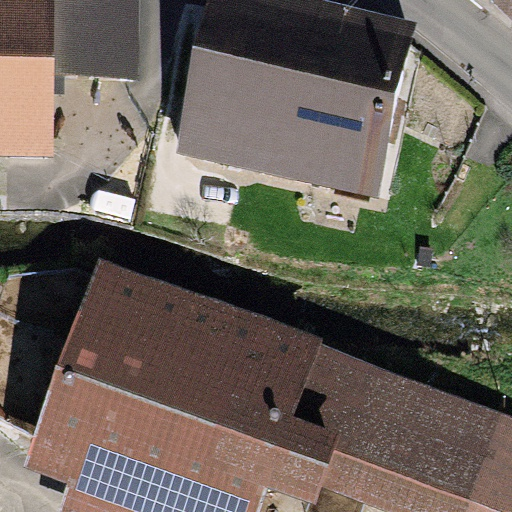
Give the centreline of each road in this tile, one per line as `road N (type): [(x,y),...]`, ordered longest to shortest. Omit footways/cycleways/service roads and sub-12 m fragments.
road 1 (unknown): [(142,0),(142,67),(130,112),(0,244)]
road 2 (secondary): [(511,76),(413,0)]
